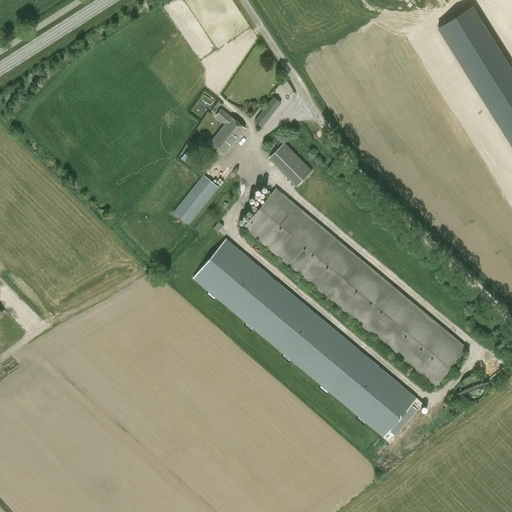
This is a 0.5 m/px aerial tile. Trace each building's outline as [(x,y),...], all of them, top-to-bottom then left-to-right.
[(511,70),(472,6),(437,28),(511,148),(511,70)] [(262,128),(270,118),(281,103),(273,97),(254,121),(262,128)] [(245,129),(231,118),(221,110),(215,117),(225,125),(210,144),(224,155),(245,129)] [(268,159),(296,187),(312,171),(284,143),(268,159)] [(219,188),(203,175),(173,213),(189,226),(219,188)] [(275,188),(243,227),(435,387),(467,347),(275,188)] [(204,274),(397,433),(429,394),(236,235),(204,274)] [(485,391),(485,389),(485,388),(485,387),(485,386),(485,385),(484,385),(484,384),(484,383),(483,382),(483,381),(482,380),(481,380),(480,378),(479,377),(478,377),(476,376),(475,375),(474,375),(472,375),(471,375),(470,376),(468,376),(467,377),(466,378),(465,378),(464,380),(463,381),(462,382),(461,384),(461,385),(460,387),(459,389),(459,390),(460,391),(460,392),(461,394),(461,395),(462,396),(462,397),(463,398),(464,399),(465,400),(466,400),(467,401),(468,401),(469,401),(471,402),(472,402),(473,402),(474,402),(475,402),(476,401),(477,401),(478,400),(479,400),(480,399),(481,398),(482,396),(483,395),(483,394),(484,392),(485,391)]
